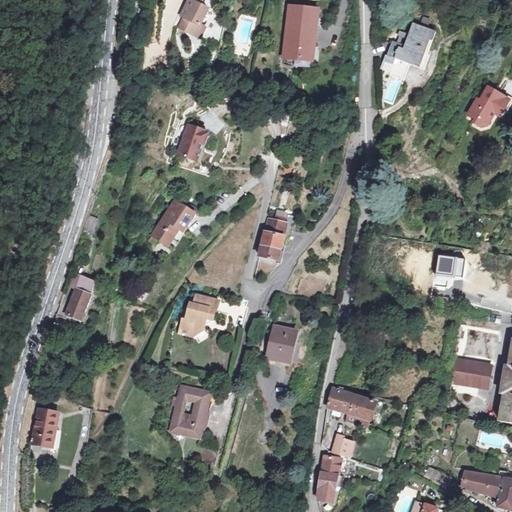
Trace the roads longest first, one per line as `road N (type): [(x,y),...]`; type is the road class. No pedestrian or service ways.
road 1 (residential): [(316,511),(323,400),(362,224),(371,140),(365,0)]
road 2 (secondary): [(100,83),(87,168),(19,387),(6,511)]
road 3 (unknown): [(250,289),(180,280),(94,442)]
road 4 (residential): [(0,264),(53,180),(81,98),(100,83)]
